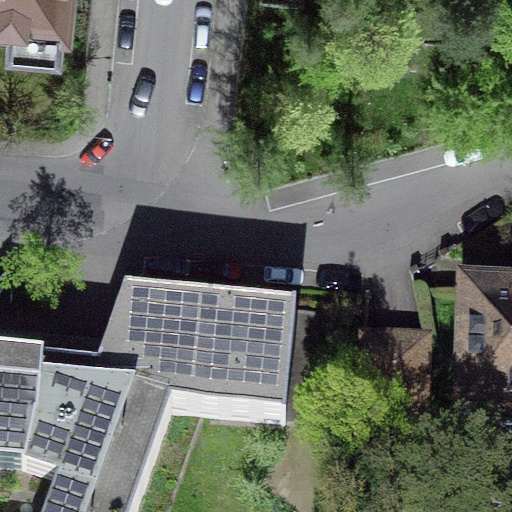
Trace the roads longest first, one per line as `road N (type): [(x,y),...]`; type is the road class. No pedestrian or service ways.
road 1 (residential): [(511,168),(345,223),(239,227),(164,198),(125,170)]
road 2 (residential): [(125,170),(149,135),(166,0)]
road 3 (residential): [(0,193),(85,192),(125,170)]
